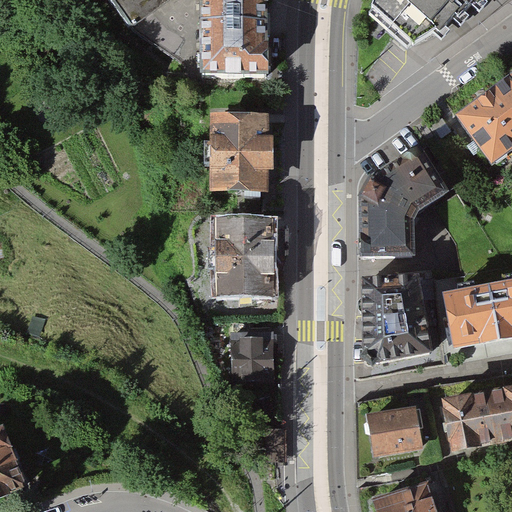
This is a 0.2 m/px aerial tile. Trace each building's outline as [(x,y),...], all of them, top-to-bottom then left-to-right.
[(110,0),(132,28),(169,0),(110,0)] [(201,0),(201,19),(270,19),(269,0),(201,0)] [(462,0),(369,0),(370,6),(403,38),(431,34),(462,0)] [(270,19),(201,19),(203,80),(270,77),(270,19)] [(511,76),(457,117),(492,167),(511,152),(511,76)] [(250,115),(183,121),(185,202),(250,198),(250,115)] [(359,259),(414,256),(412,220),(417,212),(448,194),(419,147),(367,178),(359,197),(359,259)] [(260,228),(192,229),(193,307),(261,306),(260,228)] [(368,367),(432,354),(419,278),(360,280),(368,367)] [(511,279),(443,294),(454,349),(511,337),(511,279)] [(274,338),(223,340),(225,386),(276,384),(274,338)] [(511,384),(442,398),(453,454),(511,442),(511,384)] [(415,407),(366,417),(374,459),(424,449),(415,407)] [(0,496),(8,493),(0,475),(0,496)] [(429,483),(372,502),(375,511),(438,511),(435,501),(429,483)]
